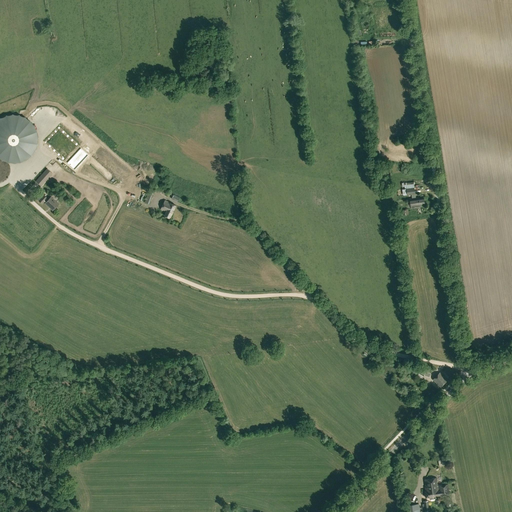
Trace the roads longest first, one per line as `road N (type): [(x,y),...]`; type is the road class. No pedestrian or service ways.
road 1 (track): [(468,369),(362,346),(311,294),(225,296),(114,252),(62,229),(9,180)]
road 2 (unclassified): [(470,375),(405,0)]
road 3 (tertiary): [(333,511),(470,375)]
road 4 (track): [(311,294),(246,224),(180,205)]
